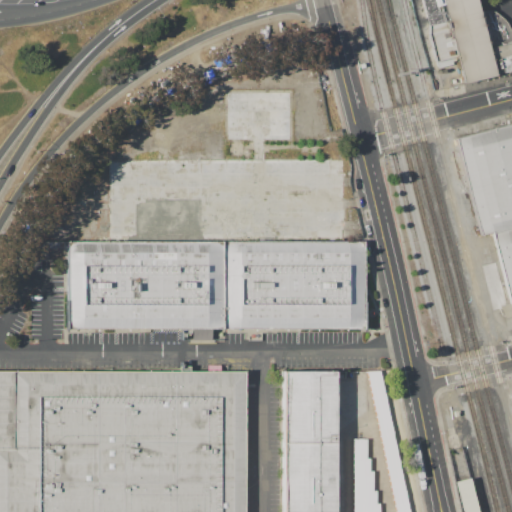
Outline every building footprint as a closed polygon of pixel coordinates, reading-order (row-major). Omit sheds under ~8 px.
[(511,0),(475,0),(478,11),(483,11),(489,10),(493,12),(503,19),(506,24),(511,41),(511,69),(462,82),(457,63),(437,68),(419,0),(511,0)] [(511,122),(454,138),(479,235),(490,232),(511,318),(511,122)] [(66,329),(66,259),(34,259),(34,241),(108,241),(343,241),(362,241),(362,328),(66,329)] [(0,371),(0,511),(242,511),(243,371),(0,371)] [(280,511),(332,511),(332,371),(280,371),(280,511)] [(409,511),(379,371),(367,372),(395,511),(409,511)] [(352,511),(378,511),(378,503),(375,503),(375,490),(371,490),(371,471),(368,471),(368,458),(364,458),(364,439),(352,439),(352,511)] [(476,511),(469,478),(454,481),(461,511),(476,511)]
